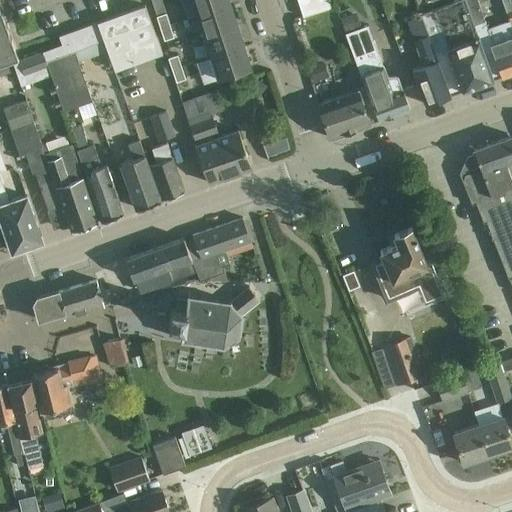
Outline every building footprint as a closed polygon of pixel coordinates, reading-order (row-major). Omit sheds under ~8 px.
[(192,0),(197,15),(233,3),(231,0),(192,0)] [(331,7),(328,0),(297,0),(304,17),(331,7)] [(464,0),(423,14),(451,96),(493,81),(487,62),(474,26),(474,25),(470,14),(464,0)] [(511,26),(511,0),(501,0),(510,21),(511,26)] [(204,36),(240,24),(233,3),(197,15),(204,36)] [(0,64),(18,58),(0,6),(0,64)] [(162,54),(145,8),(59,38),(62,47),(44,53),(49,68),(64,111),(94,100),(77,53),(104,43),(114,71),(162,54)] [(161,27),(170,24),(167,13),(158,16),(161,27)] [(354,14),(341,18),(347,34),(359,29),(354,14)] [(413,70),(418,86),(425,105),(451,96),(423,14),(421,15),(429,37),(414,42),(422,66),(413,70)] [(511,26),(510,21),(489,29),(494,43),(493,43),(491,44),(496,58),(503,77),(511,74),(511,26)] [(485,22),(474,26),(487,62),(493,81),(503,77),(496,58),(491,44),(493,43),(488,29),(485,22)] [(170,24),(161,27),(165,39),(174,36),(170,24)] [(247,45),(240,24),(204,36),(211,57),(247,45)] [(359,29),(347,34),(352,48),(365,87),(370,100),(377,121),(378,120),(410,110),(403,91),(403,90),(402,90),(397,77),(387,78),(374,40),(369,26),(359,29)] [(254,66),(247,45),(211,57),(218,78),(254,66)] [(44,53),(20,61),(26,77),(49,68),(44,53)] [(173,70),(182,67),(178,54),(169,57),(173,70)] [(182,67),(173,70),(177,81),(186,78),(182,67)] [(337,97),(318,103),(330,137),(369,124),(377,121),(370,100),(365,87),(337,97)] [(2,109),(15,146),(18,156),(24,154),(31,174),(34,173),(47,211),(62,206),(71,231),(98,222),(71,145),(43,155),(24,101),(2,109)] [(210,183),(252,168),(238,129),(220,136),(213,115),(211,116),(209,110),(186,118),(210,183)] [(166,112),(151,118),(159,141),(174,136),(166,112)] [(82,125),(72,128),(79,149),(89,146),(82,125)] [(511,138),(511,137),(473,150),(482,176),(466,181),(480,223),(483,222),(508,278),(511,285),(511,138)] [(120,163),(136,209),(160,200),(138,140),(127,144),(132,159),(120,163)] [(78,150),(81,159),(79,159),(100,221),(122,213),(105,164),(102,165),(97,153),(95,144),(89,146),(79,149),(78,150)] [(158,167),(150,170),(161,200),(184,192),(167,144),(152,149),(158,167)] [(13,168),(6,171),(9,179),(10,184),(21,181),(19,175),(13,168)] [(0,216),(12,252),(43,242),(27,196),(23,198),(20,196),(12,199),(11,202),(0,205),(0,216)] [(250,240),(243,222),(242,218),(193,236),(201,258),(192,261),(199,281),(224,272),(222,266),(229,263),(224,249),(250,240)] [(396,244),(379,251),(387,270),(391,280),(380,285),(388,304),(440,282),(432,263),(427,265),(419,246),(412,228),(393,235),(396,244)] [(125,259),(132,278),(132,279),(191,259),(183,239),(125,259)] [(193,267),(171,274),(174,285),(197,279),(193,267)] [(354,270),(342,274),(345,283),(357,278),(354,270)] [(33,303),(38,320),(63,313),(65,317),(103,306),(96,280),(36,297),(33,303)] [(180,339),(200,341),(223,345),(237,335),(240,314),(259,297),(250,286),(230,303),(186,297),(186,301),(176,299),(175,308),(170,308),(168,323),(173,324),(172,334),(181,335),(180,339)] [(126,362),(121,338),(105,342),(110,366),(126,362)] [(421,377),(414,358),(406,338),(379,348),(394,387),(421,377)] [(141,354),(132,356),(135,366),(143,363),(141,354)] [(59,369),(59,368),(32,374),(32,378),(39,401),(43,418),(72,412),(68,393),(104,387),(98,357),(69,363),(69,366),(59,369)] [(506,370),(511,367),(511,358),(503,362),(506,370)] [(497,403),(510,399),(498,364),(485,368),(497,403)] [(462,377),(454,379),(435,385),(441,402),(467,393),(462,377)] [(24,452),(29,468),(43,464),(35,433),(42,432),(35,402),(39,401),(32,378),(8,384),(23,452),(24,452)] [(8,384),(0,385),(0,424),(7,423),(14,454),(23,452),(8,384)] [(478,425),(488,455),(511,446),(511,445),(502,417),(478,425)] [(478,425),(472,427),(453,434),(463,464),(488,455),(478,425)] [(164,473),(167,472),(186,465),(175,436),(153,444),(164,473)] [(110,468),(119,493),(150,481),(141,456),(110,468)] [(364,465),(334,476),(345,508),(385,493),(382,484),(387,482),(380,464),(365,469),(364,465)] [(132,511),(127,511),(169,511),(162,490),(129,502),(132,511)] [(294,511),(310,511),(304,491),(289,496),(294,511)] [(242,511),(278,511),(273,497),(242,509),(242,511)] [(346,511),(396,511),(395,507),(385,511),(381,500),(346,511)]
